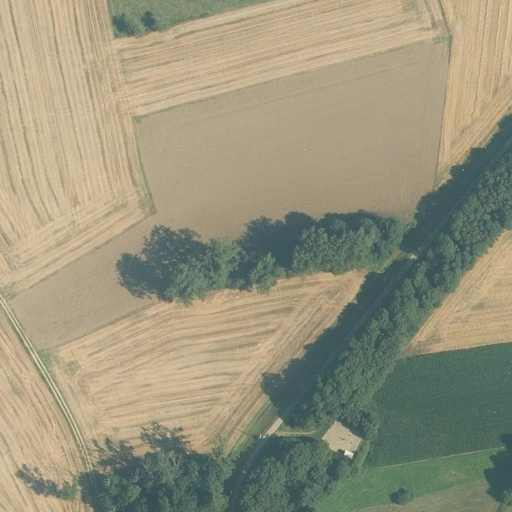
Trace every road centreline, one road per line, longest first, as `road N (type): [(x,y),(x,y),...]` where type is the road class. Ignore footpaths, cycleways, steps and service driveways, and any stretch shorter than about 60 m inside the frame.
road 1 (track): [(511,113),(269,406),(234,455),(214,511)]
road 2 (track): [(0,308),(67,419),(100,511)]
